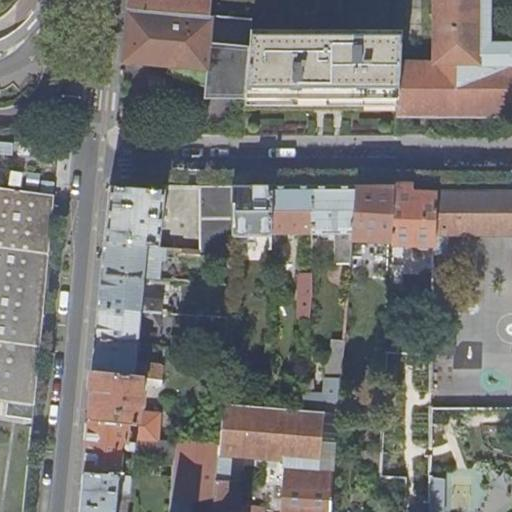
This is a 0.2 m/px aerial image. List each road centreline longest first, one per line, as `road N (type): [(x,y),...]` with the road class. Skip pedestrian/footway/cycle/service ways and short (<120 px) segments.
road 1 (residential): [(511,165),(87,162)]
road 2 (residential): [(87,162),(51,511)]
road 3 (residential): [(103,0),(87,162)]
